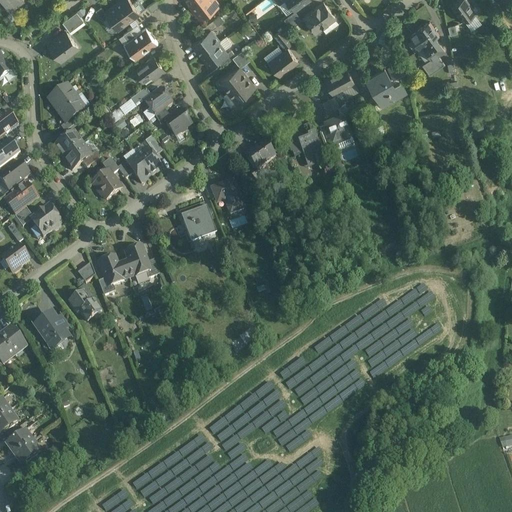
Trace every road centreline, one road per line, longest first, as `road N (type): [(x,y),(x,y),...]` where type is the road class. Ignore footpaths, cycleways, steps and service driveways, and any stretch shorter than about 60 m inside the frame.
road 1 (residential): [(0,42),(19,46),(41,157),(96,228)]
road 2 (residential): [(224,134),(366,26)]
road 3 (residential): [(96,228),(224,134)]
road 4 (residential): [(224,134),(178,58),(172,0)]
